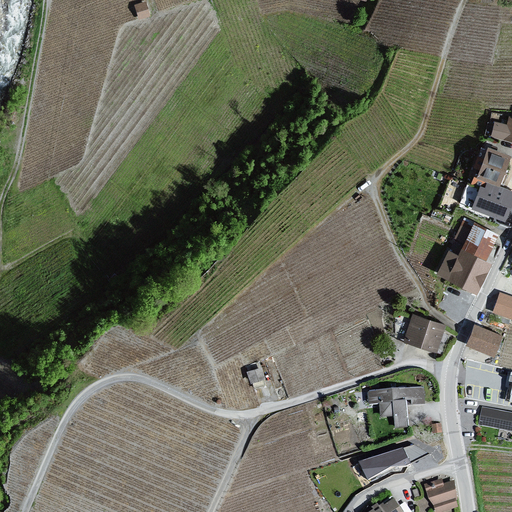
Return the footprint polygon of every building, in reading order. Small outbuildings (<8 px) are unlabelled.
[(146,1),(134,5),(138,16),(149,13),(146,1)] [(511,115),(505,114),(504,122),(493,120),(490,135),(511,138),(511,115)] [(508,153),(486,145),(474,172),(498,182),(508,153)] [(511,187),(498,182),(474,172),(470,183),(467,181),(459,201),(505,220),(511,202),(511,187)] [(485,257),(496,234),(464,218),(454,238),(466,244),(460,255),(446,249),(435,271),(477,291),(492,260),(485,257)] [(511,294),(499,290),(492,310),(511,316),(511,294)] [(446,323),(412,313),(404,341),(438,350),(446,323)] [(507,338),(478,327),(471,347),(499,358),(507,338)] [(251,380),(264,375),(261,365),(247,370),(251,380)] [(425,386),(368,391),(369,405),(381,404),(382,416),(395,415),(396,427),(410,426),(408,405),(426,403),(425,386)] [(511,413),(482,407),(479,425),(511,430),(511,413)] [(441,423),(432,424),(433,433),(442,432),(441,423)] [(414,445),(359,462),(367,480),(391,466),(407,466),(430,455),(414,445)] [(455,496),(458,496),(453,480),(445,483),(443,478),(424,485),(431,506),(435,505),(436,509),(431,511),(448,511),(448,510),(458,506),(455,496)] [(401,511),(394,500),(384,506),(382,503),(378,505),(376,502),(370,506),(372,509),(368,511),(401,511)]
